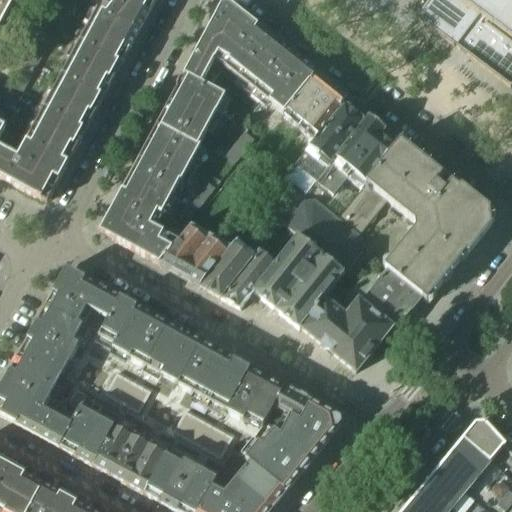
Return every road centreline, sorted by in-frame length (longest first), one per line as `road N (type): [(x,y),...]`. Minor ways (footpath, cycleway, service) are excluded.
road 1 (residential): [(45,248),(91,258),(378,426)]
road 2 (residential): [(511,203),(257,0)]
road 3 (residential): [(187,0),(45,248)]
road 4 (residential): [(368,511),(483,377)]
road 5 (residential): [(0,442),(126,511)]
